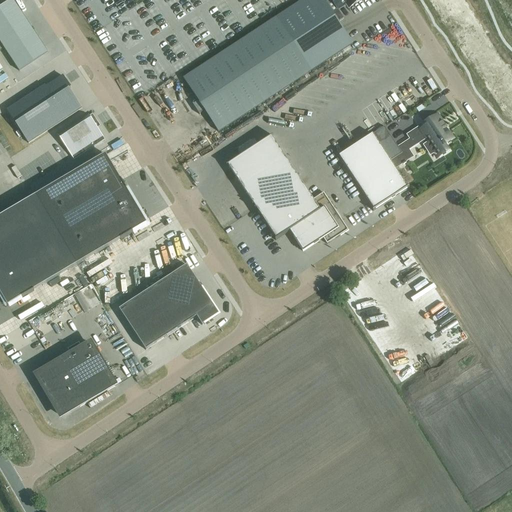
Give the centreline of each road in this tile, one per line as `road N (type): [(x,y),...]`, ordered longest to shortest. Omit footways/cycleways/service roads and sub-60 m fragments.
road 1 (unclassified): [(263,320),(491,158),(490,135),(402,0)]
road 2 (unclassified): [(52,0),(263,320)]
road 3 (unknown): [(182,197),(247,140),(317,123),(433,47)]
road 4 (unclassified): [(50,463),(263,320)]
